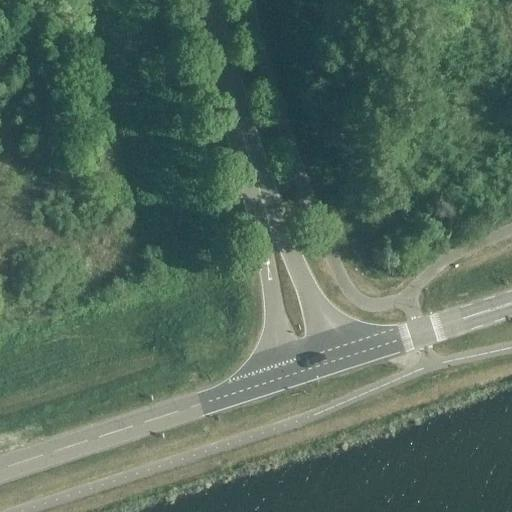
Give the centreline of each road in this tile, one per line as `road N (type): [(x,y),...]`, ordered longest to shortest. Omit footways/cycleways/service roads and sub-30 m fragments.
road 1 (tertiary): [(0,468),(282,378)]
road 2 (tertiary): [(256,193),(206,0)]
road 3 (tertiary): [(256,193),(282,378)]
road 4 (tertiary): [(337,360),(256,193)]
road 5 (tertiary): [(511,304),(337,360)]
